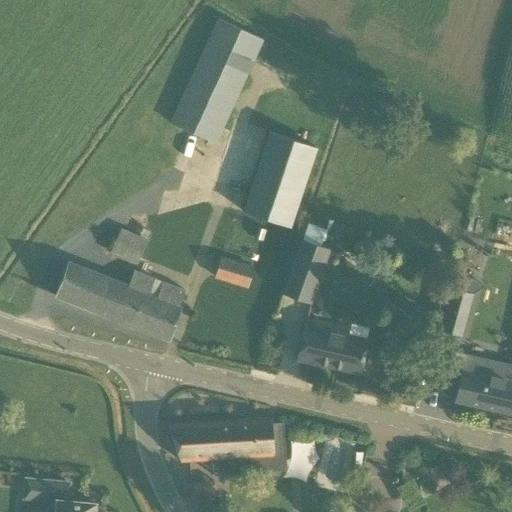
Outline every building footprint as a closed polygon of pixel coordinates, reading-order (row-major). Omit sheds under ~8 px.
[(216,144),(263,39),(217,19),(170,123),(216,144)] [(270,132),(245,212),(290,226),(315,146),(270,132)] [(311,303),(329,249),(320,246),(326,229),(307,222),(283,294),(311,303)] [(138,263),(150,232),(142,229),(139,235),(119,227),(110,251),(138,263)] [(253,267),(222,257),(216,277),(246,287),(253,267)] [(168,340),(175,321),(186,292),(162,284),(158,297),(150,294),(155,280),(133,271),(128,285),(68,263),(63,277),(56,296),(168,340)] [(452,288),(440,331),(460,336),(472,294),(454,289),(452,288)] [(349,336),(304,326),(297,359),(359,373),(366,340),(368,327),(351,324),(349,336)] [(453,404),(499,414),(509,368),(448,355),(444,371),(459,374),(453,404)] [(511,368),(509,368),(499,414),(511,416),(511,368)] [(270,418),(168,425),(180,461),(189,461),(210,459),(211,475),(245,473),(244,467),(244,457),(273,455),(272,446),(282,446),(281,424),(271,425),(270,418)] [(328,480),(348,485),(357,442),(331,436),(322,476),(329,478),(328,480)] [(195,479),(195,495),(222,496),(222,479),(195,479)] [(69,483),(45,481),(45,482),(43,500),(56,501),(55,511),(93,511),(95,503),(67,501),(69,483)]
